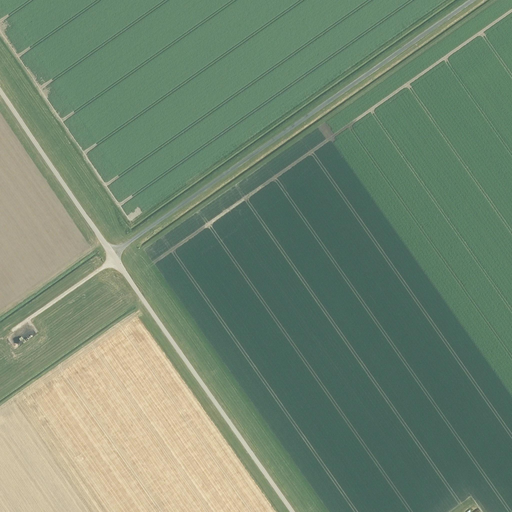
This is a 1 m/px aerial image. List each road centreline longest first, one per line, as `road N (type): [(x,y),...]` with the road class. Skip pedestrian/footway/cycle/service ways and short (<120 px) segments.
road 1 (unclassified): [(112,254),(469,0)]
road 2 (unclassified): [(292,511),(112,254)]
road 3 (unclassified): [(112,254),(0,91)]
